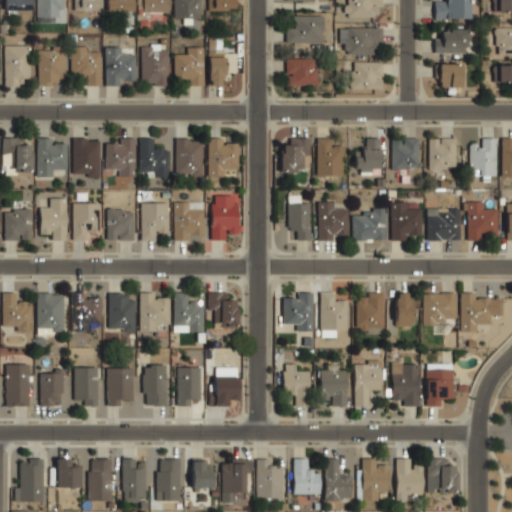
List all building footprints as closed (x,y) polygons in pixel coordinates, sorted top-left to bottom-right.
[(3,0),(3,8),(30,8),(30,0),(3,0)] [(36,0),(36,21),(65,21),(65,0),(36,0)] [(99,0),(73,0),(73,8),(90,8),(90,1),(99,1),(99,0)] [(123,22),(131,22),(131,0),(105,0),(105,11),(123,11),(123,22)] [(141,0),(141,11),(168,11),(168,0),(141,0)] [(172,0),(172,17),(199,17),(199,0),(172,0)] [(207,0),(207,8),(233,8),(233,0),(207,0)] [(382,0),(344,0),(344,15),(382,15),(382,0)] [(469,16),(469,0),(433,0),(433,16),(469,16)] [(511,0),(495,0),(495,9),(511,9),(511,0)] [(322,40),(322,14),(293,14),(293,24),(284,24),(284,40),(322,40)] [(371,52),(371,44),(380,44),(380,26),(338,26),(338,44),(348,44),(348,52),(371,52)] [(511,26),(494,26),(494,52),(511,52),(511,26)] [(467,51),(467,27),(442,27),(442,37),(433,37),(433,51),(467,51)] [(28,43),(3,43),(3,84),(28,84),(28,43)] [(166,44),(140,44),(140,84),(166,84),(166,44)] [(66,45),(37,45),(37,84),(56,84),(56,74),(66,74),(66,45)] [(70,46),(70,74),(81,74),(81,84),(101,84),(101,46),(70,46)] [(104,83),(133,83),(133,54),(123,54),(123,46),(104,46),(104,83)] [(203,46),(183,46),(183,53),(172,53),(172,75),(183,75),(183,84),(203,84),(203,46)] [(207,84),(224,84),(224,54),(207,54),(207,84)] [(317,84),(317,57),(284,57),(284,84),(317,84)] [(381,86),(381,60),(349,60),(349,86),(381,86)] [(436,85),(461,85),(461,61),(436,61),(436,85)] [(511,80),(511,63),(494,63),(494,80),(511,80)] [(455,136),(427,135),(427,168),(454,168),(455,136)] [(1,136),(1,172),(30,172),(30,144),(21,144),(21,136),(1,136)] [(64,165),(64,136),(36,136),(36,174),(55,174),(55,165),(64,165)] [(71,174),(99,174),(99,136),(71,136),(71,174)] [(168,147),(152,147),(152,137),(138,136),(138,175),(167,175),(168,147)] [(279,170),(309,170),(309,136),(288,136),(288,144),(279,144),(279,170)] [(343,173),(343,145),(333,145),(333,136),(315,136),(315,173),(343,173)] [(380,136),(362,136),(362,147),(354,147),(354,170),(380,170),(380,136)] [(390,168),(417,168),(417,136),(390,136),(390,168)] [(495,173),(495,136),(477,136),(477,145),(467,145),(467,173),(495,173)] [(511,136),(500,136),(500,174),(511,174),(511,136)] [(174,174),(200,174),(200,137),(174,137),(174,174)] [(206,174),(237,174),(237,137),(206,137),(206,174)] [(133,174),(133,138),(104,138),(104,169),(113,169),(113,174),(133,174)] [(210,194),(210,238),(227,238),(227,231),(236,231),(236,194),(210,194)] [(39,206),(39,231),(47,231),(47,239),(65,239),(65,196),(48,196),(48,206),(39,206)] [(172,238),(202,238),(202,200),(172,200),(172,238)] [(336,200),(316,200),(316,238),(347,238),(347,208),(336,208),(336,200)] [(419,209),(408,209),(408,200),(390,200),(390,238),(419,238),(419,209)] [(496,209),(485,209),(485,200),(464,200),(464,238),(485,238),(485,230),(496,230),(496,209)] [(71,239),(88,239),(88,229),(98,229),(98,201),(71,201),(71,239)] [(166,231),(166,201),(140,201),(140,238),(158,238),(158,231),(166,231)] [(286,202),(286,230),(295,230),(295,239),(309,239),(309,202),(286,202)] [(105,238),(132,238),(132,206),(105,206),(105,238)] [(459,238),(459,206),(425,206),(425,238),(459,238)] [(3,239),(31,239),(31,207),(3,207),(3,239)] [(384,239),(384,207),(361,207),(361,215),(351,215),(351,239),(384,239)] [(12,327),(12,332),(30,332),(29,301),(14,302),(14,291),(1,291),(2,327),(12,327)] [(202,301),(186,301),(186,291),(172,291),(172,330),(202,330),(202,301)] [(236,324),(236,299),(227,299),(227,291),(206,291),(206,311),(217,311),(217,324),(236,324)] [(346,300),(335,300),(335,291),(318,291),(318,331),(346,331),(346,300)] [(411,291),(393,291),(393,325),(411,325),(411,291)] [(421,291),(421,323),(455,323),(455,291),(421,291)] [(458,330),(479,330),(479,322),(490,322),(490,314),(500,314),(500,296),(489,296),(489,291),(458,291),(458,330)] [(133,292),(107,292),(107,329),(133,329),(133,292)] [(381,292),(364,292),(364,298),(354,298),(354,331),(381,331),(381,292)] [(36,330),(61,330),(61,293),(36,293),(36,330)] [(138,293),(138,328),(168,328),(168,293),(138,293)] [(293,329),(310,329),(310,293),(281,293),(281,323),(293,323),(293,329)] [(70,294),(70,330),(87,330),(87,325),(99,325),(99,294),(70,294)] [(380,360),(353,360),(353,404),(371,404),(371,389),(380,389),(380,360)] [(417,405),(417,361),(390,361),(390,397),(400,397),(400,405),(417,405)] [(281,394),(292,394),(292,405),(307,405),(307,371),(298,371),(298,362),(281,362),(281,394)] [(4,405),(26,405),(26,363),(4,363),(4,405)] [(163,405),(163,364),(141,364),(141,405),(163,405)] [(175,405),(198,405),(198,365),(175,365),(175,405)] [(73,367),(73,405),(95,405),(95,367),(73,367)] [(105,367),(105,403),(130,403),(130,367),(105,367)] [(227,397),(236,397),(236,367),(211,367),(211,405),(227,405),(227,397)] [(346,368),(318,368),(318,395),(327,395),(327,404),(346,404),(346,368)] [(425,405),(442,405),(442,398),(452,398),(452,368),(425,368),(425,405)] [(60,405),(60,371),(39,371),(39,405),(60,405)] [(143,500),(143,466),(132,466),(132,457),(121,457),(121,500),(143,500)] [(323,498),(349,498),(349,475),(340,475),(340,457),(323,457),(323,498)] [(360,457),(360,498),(386,498),(386,465),(378,465),(378,457),(360,457)] [(456,465),(446,465),(446,457),(425,457),(425,477),(435,477),(435,490),(456,490),(456,465)] [(55,486),(78,486),(78,466),(68,466),(68,458),(55,458),(55,486)] [(109,498),(109,458),(87,458),(87,498),(109,498)] [(306,469),(306,458),(291,458),(291,493),(318,493),(318,469),(306,469)] [(394,500),(404,500),(404,492),(422,492),(422,466),(410,466),(410,458),(394,458),(394,500)] [(41,459),(15,459),(15,501),(41,501),(41,459)] [(155,499),(177,499),(177,459),(155,459),(155,499)] [(255,459),(255,499),(281,499),(281,467),(268,467),(268,459),(255,459)] [(189,487),(210,487),(210,461),(189,461),(189,487)] [(220,462),(220,496),(244,496),(244,462),(220,462)]
